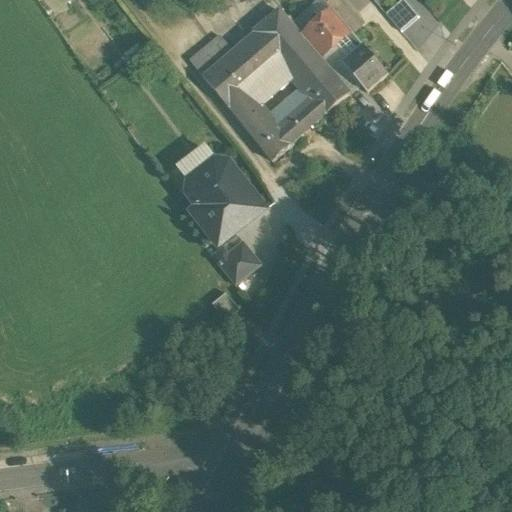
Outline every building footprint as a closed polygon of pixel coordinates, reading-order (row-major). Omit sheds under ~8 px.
[(45,0),(55,15),(77,0),(45,0)] [(405,0),(402,0),(387,15),(403,32),(421,16),(405,0)] [(409,0),(420,15),(428,9),(421,0),(409,0)] [(351,35),(333,13),(326,19),(312,18),(310,33),(304,38),(322,59),(336,47),(351,35)] [(279,14),(254,35),(255,36),(293,82),(325,118),(325,119),(327,117),(326,117),(348,97),(349,98),(350,96),(279,14)] [(364,50),(351,35),(336,47),(350,63),(364,50)] [(222,65),(204,80),(229,111),(263,83),(282,68),(255,36),(233,55),(222,65)] [(233,55),(219,38),(208,48),(222,65),(233,55)] [(222,65),(208,48),(190,64),(204,80),(222,65)] [(388,77),(364,50),(350,63),(343,68),(367,96),(388,77)] [(263,83),(274,97),(293,82),(282,68),(263,83)] [(281,135),(260,109),(274,97),(263,83),(230,111),(273,165),(274,164),(274,163),(292,148),(293,147),(293,146),(325,118),(314,106),(281,135)] [(264,212),(228,164),(216,163),(206,150),(197,157),(207,170),(190,183),(188,195),(199,209),(193,214),(219,247),(264,212)] [(213,259),(235,287),(261,267),(243,245),(228,257),(223,251),(213,259)] [(226,295),(212,306),(226,323),(240,312),(226,295)]
